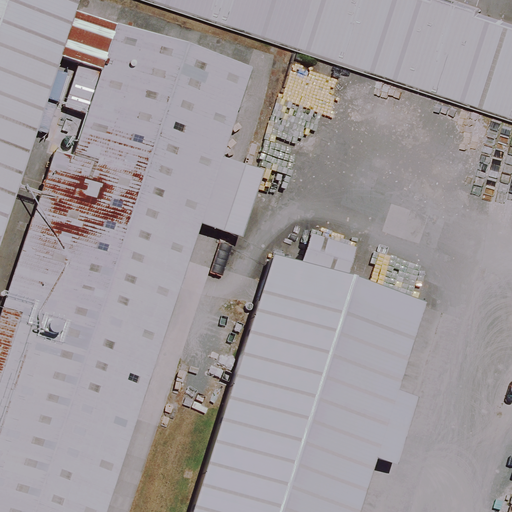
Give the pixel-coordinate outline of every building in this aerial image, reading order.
[(75,0),(0,0),(0,233),(56,60),(71,14),(75,0)] [(162,0),(511,114),(511,24),(479,14),(480,9),(451,0),(436,0),(435,0),(162,0)] [(114,29),(71,14),(56,60),(99,74),(114,29)] [(246,72),(114,29),(99,74),(70,160),(51,153),(0,307),(0,511),(103,511),(197,227),(237,240),(259,174),(217,161),(246,72)] [(267,260),(187,511),(353,511),(369,462),(392,469),(413,401),(391,395),(418,307),(267,260)]
